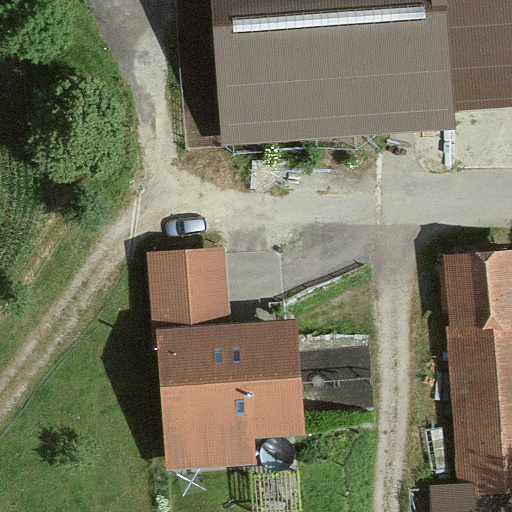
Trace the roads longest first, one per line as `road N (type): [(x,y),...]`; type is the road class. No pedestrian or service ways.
road 1 (track): [(0,402),(158,208),(206,196),(403,207)]
road 2 (track): [(388,511),(403,207)]
